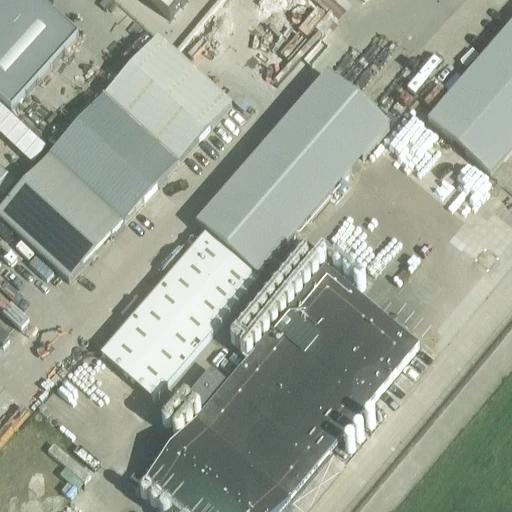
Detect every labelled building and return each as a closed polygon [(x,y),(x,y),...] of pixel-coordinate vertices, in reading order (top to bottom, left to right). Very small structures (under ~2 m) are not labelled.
[(0,105),(11,116),(78,42),(31,0),(8,0),(6,3),(3,0),(0,3),(0,105)] [(141,0),(170,24),(190,0),(141,0)] [(511,28),(428,126),(489,178),(511,151),(511,28)] [(50,162),(0,216),(0,222),(70,287),(123,229),(178,170),(232,111),(158,44),(104,103),(50,162)] [(197,230),(259,283),(389,132),(328,79),(197,230)] [(170,437),(136,477),(147,485),(143,489),(170,511),(284,511),(499,258),(402,182),(227,389),(210,375),(187,402),(204,417),(181,445),(170,437)] [(102,361),(153,405),(258,284),(206,240),(102,361)]
